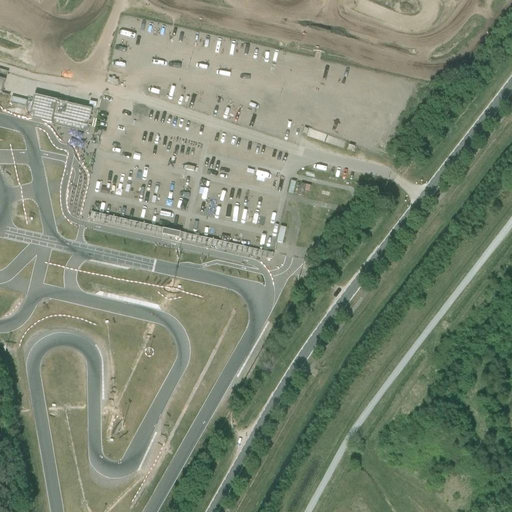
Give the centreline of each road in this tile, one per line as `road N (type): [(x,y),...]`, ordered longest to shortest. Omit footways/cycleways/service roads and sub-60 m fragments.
road 1 (tertiary): [(212,511),(311,343),(511,84)]
road 2 (track): [(511,126),(341,346),(243,511)]
